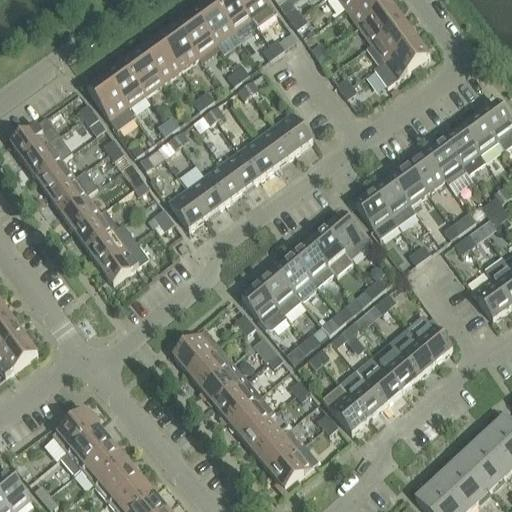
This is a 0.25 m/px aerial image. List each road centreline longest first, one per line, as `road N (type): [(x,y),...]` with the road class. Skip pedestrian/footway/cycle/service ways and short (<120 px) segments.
road 1 (residential): [(102,371),(210,289),(225,255),(478,68),(424,0)]
road 2 (residential): [(348,511),(385,477),(395,441),(511,346)]
road 3 (residential): [(0,108),(150,0)]
road 4 (residential): [(219,511),(102,371)]
road 5 (residential): [(86,351),(0,242)]
